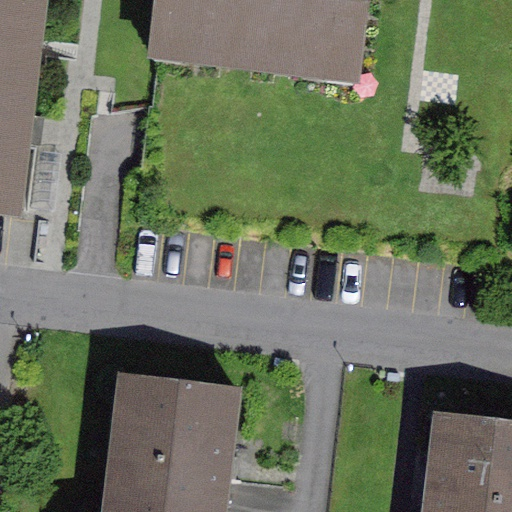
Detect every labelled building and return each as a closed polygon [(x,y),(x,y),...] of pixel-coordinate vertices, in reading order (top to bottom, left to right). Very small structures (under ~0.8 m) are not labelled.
[(0,0),(0,49),(32,53),(38,0),(0,0)] [(327,59),(353,62),(359,0),(164,0),(160,40),(183,42),(181,56),(220,61),(222,47),(252,50),(251,65),(326,73),(327,59)] [(0,209),(14,211),(32,53),(0,49),(0,209)] [(124,379),(107,511),(223,511),(238,392),(124,379)] [(511,511),(511,425),(440,417),(428,511),(511,511)]
